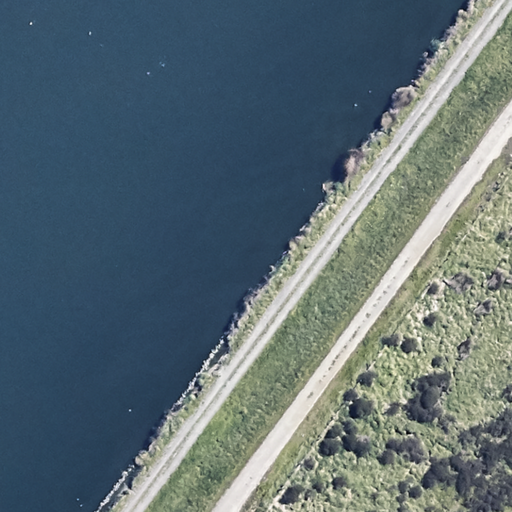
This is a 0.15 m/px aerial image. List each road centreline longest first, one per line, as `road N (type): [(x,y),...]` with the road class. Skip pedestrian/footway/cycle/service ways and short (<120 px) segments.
road 1 (track): [(509,0),(130,511)]
road 2 (track): [(511,112),(224,511)]
